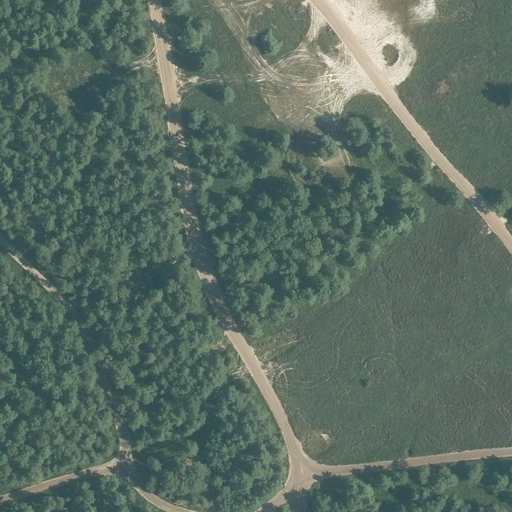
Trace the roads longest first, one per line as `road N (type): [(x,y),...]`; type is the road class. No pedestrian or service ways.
road 1 (unknown): [(263,511),(318,475),(511,453)]
road 2 (unknown): [(182,511),(109,470),(0,500)]
